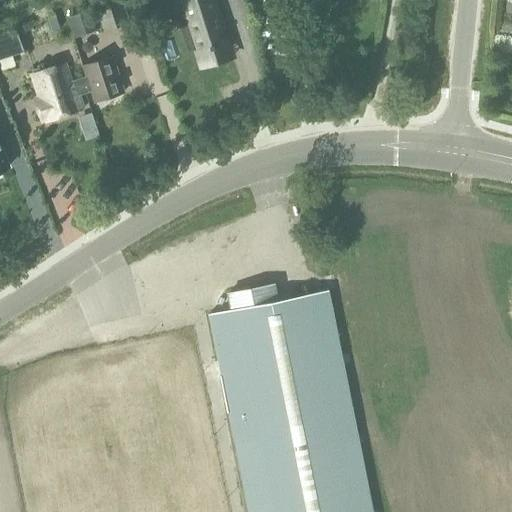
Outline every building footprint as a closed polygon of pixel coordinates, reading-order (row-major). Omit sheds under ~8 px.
[(103,0),(94,3),(103,30),(127,22),(120,0),(103,0)] [(214,0),(182,0),(173,3),(188,51),(196,49),(199,58),(230,48),(214,0)] [(69,17),(73,31),(93,25),(88,11),(69,17)] [(16,30),(0,34),(0,60),(24,52),(16,30)] [(80,79),(85,93),(90,91),(94,101),(123,92),(112,56),(82,66),(85,77),(80,79)] [(85,93),(80,79),(71,82),(65,64),(46,71),(44,64),(38,66),(40,73),(32,75),(39,97),(36,98),(43,121),(83,108),(79,95),(85,93)] [(0,170),(8,167),(0,146),(0,170)] [(249,511),(373,511),(329,290),(279,300),(276,284),(229,293),(232,309),(209,314),(249,511)]
